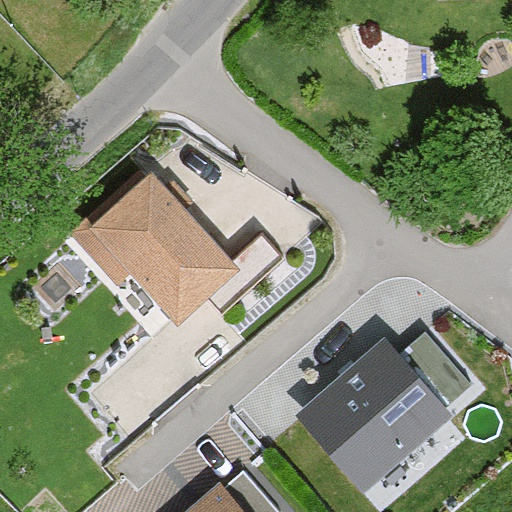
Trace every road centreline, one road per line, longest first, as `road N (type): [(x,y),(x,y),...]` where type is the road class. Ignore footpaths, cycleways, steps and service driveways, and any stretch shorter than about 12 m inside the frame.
road 1 (residential): [(384,227),(342,287),(118,472)]
road 2 (residential): [(166,59),(384,227)]
road 3 (unclassified): [(166,59),(0,210)]
